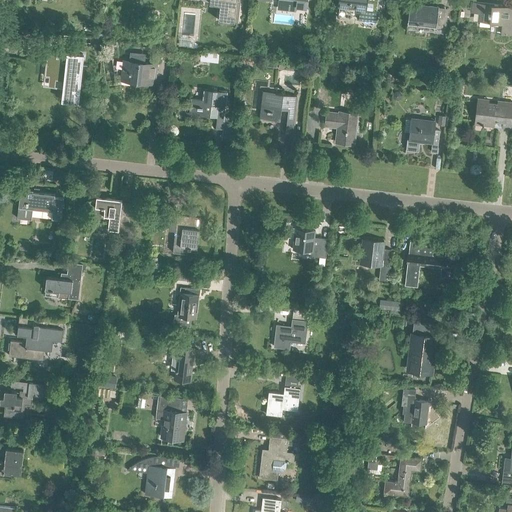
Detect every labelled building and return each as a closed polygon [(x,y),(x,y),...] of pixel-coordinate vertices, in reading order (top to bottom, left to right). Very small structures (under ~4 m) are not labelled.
[(221,0),(221,4),(220,4),(221,5),(220,12),(219,12),(220,12),(219,19),(218,19),(218,20),(237,22),(239,0),(221,0)] [(339,0),(339,7),(360,9),(359,20),(375,22),(376,22),(378,0),(339,0)] [(409,2),(407,24),(434,27),(434,32),(445,33),(447,19),(438,18),(439,6),(438,6),(410,3),(411,2),(409,2)] [(479,21),(501,24),(500,33),(511,34),(511,6),(473,2),(471,13),(480,14),(479,21)] [(44,75),(44,76),(67,78),(64,97),(77,99),(80,79),(81,79),(82,69),(84,54),(82,54),(69,52),(69,60),(62,60),(63,51),(47,50),(47,51),(49,51),(48,60),(46,60),(45,66),(47,66),(46,75),(44,75)] [(201,51),(200,60),(210,61),(211,53),(201,51)] [(122,77),(122,80),(130,81),(147,83),(141,82),(141,79),(155,80),(157,65),(144,63),(145,54),(130,52),(129,61),(124,61),(122,77)] [(281,61),(280,69),(297,71),(298,63),(281,61)] [(191,98),(190,114),(210,116),(211,105),(218,106),(216,128),(223,129),(227,92),(204,89),(203,99),(191,98)] [(263,91),(260,118),(280,121),(281,109),(288,110),(286,133),(293,133),(297,96),(275,94),(275,92),(263,91)] [(394,93),(393,96),(395,99),(398,100),(401,98),(402,95),(400,92),(396,91),(394,93)] [(475,121),(482,122),(481,126),(483,126),(483,125),(493,126),(494,118),(503,119),(502,127),(510,128),(511,113),(511,102),(499,101),(499,104),(477,102),(475,121)] [(327,112),(326,126),(327,126),(328,126),(338,127),(336,142),(354,144),(354,143),(353,143),(354,131),(356,131),(357,114),(339,112),(339,114),(327,112)] [(405,139),(405,140),(407,140),(406,150),(418,152),(419,143),(423,144),(423,142),(432,143),(431,152),(436,153),(437,153),(440,131),(433,130),(435,117),(434,117),(434,121),(413,119),(410,140),(405,139)] [(55,197),(55,194),(33,192),(33,189),(28,189),(28,191),(20,190),(17,218),(32,220),(33,208),(52,210),(52,215),(61,216),(64,198),(55,197)] [(93,214),(94,214),(110,216),(108,229),(118,230),(121,203),(111,202),(111,198),(97,197),(96,201),(95,200),(94,200),(92,200),(91,200),(90,201),(89,201),(88,202),(87,202),(86,203),(85,204),(85,205),(84,206),(84,208),(85,209),(86,210),(86,211),(87,212),(88,213),(89,213),(90,214),(92,214),(93,214)] [(199,229),(191,228),(192,216),(177,214),(177,216),(169,215),(167,229),(176,230),(175,231),(174,231),(174,234),(175,234),(173,252),(188,254),(188,248),(191,249),(191,247),(197,248),(199,229)] [(120,223),(118,240),(127,241),(129,224),(125,223),(120,223)] [(312,256),(326,258),(328,239),(318,238),(317,240),(314,240),(315,230),(296,228),(293,250),(312,252),(312,256)] [(380,266),(389,267),(390,260),(383,259),(385,242),(363,239),(360,264),(380,266)] [(455,258),(432,255),(433,244),(422,243),(421,247),(427,248),(426,255),(408,253),(404,286),(417,287),(420,266),(440,269),(439,276),(453,278),(455,258)] [(58,297),(79,299),(83,264),(68,262),(66,279),(46,276),(45,288),(50,289),(53,290),(53,289),(59,290),(59,296),(58,296),(58,297)] [(380,266),(379,279),(388,280),(389,267),(380,266)] [(175,314),(174,324),(190,326),(191,316),(197,317),(197,316),(196,316),(198,297),(200,297),(200,296),(198,296),(199,289),(200,290),(201,289),(181,287),(180,295),(182,295),(179,314),(177,314),(177,315),(175,314)] [(380,300),(379,308),(400,311),(401,302),(380,300)] [(305,321),(306,309),(294,308),(292,327),(277,325),(274,347),(289,349),(290,341),(305,343),(308,321),(305,321)] [(9,353),(43,357),(44,348),(52,349),(53,338),(62,339),(64,322),(19,317),(17,334),(26,335),(26,341),(10,339),(9,353)] [(411,334),(409,358),(415,358),(413,372),(432,374),(435,343),(436,336),(424,335),(411,334)] [(175,346),(174,355),(181,356),(179,369),(176,369),(175,379),(190,380),(193,356),(189,356),(190,348),(175,346)] [(97,374),(96,386),(115,388),(116,376),(97,374)] [(286,375),(284,394),(269,393),(266,414),(282,416),(282,409),(297,411),(300,389),(297,389),(299,377),(286,375)] [(0,397),(0,401),(0,403),(7,404),(6,415),(6,414),(21,416),(23,404),(32,405),(32,398),(33,392),(42,393),(43,383),(22,381),(22,388),(23,388),(23,391),(20,390),(19,397),(16,396),(17,392),(4,390),(4,395),(6,395),(5,398),(0,397)] [(108,398),(108,397),(110,390),(110,389),(99,387),(97,396),(108,398)] [(428,401),(427,401),(414,400),(415,390),(403,389),(401,405),(403,405),(402,413),(404,414),(403,422),(426,424),(428,401)] [(118,392),(110,390),(108,397),(116,399),(118,392)] [(157,410),(156,418),(164,419),(162,436),(183,438),(184,428),(186,429),(186,428),(184,428),(185,422),(186,422),(187,421),(185,421),(186,413),(176,411),(177,398),(181,399),(181,398),(160,395),(158,409),(157,409),(157,410)] [(289,434),(288,444),(297,445),(299,435),(289,434)] [(263,449),(259,478),(277,480),(278,472),(280,472),(282,471),(285,469),(286,467),(287,463),(288,463),(288,462),(293,463),(295,453),(287,452),(288,439),(270,437),(269,444),(275,444),(274,451),(263,449)] [(504,458),(503,470),(511,470),(511,441),(511,453),(510,458),(504,458)] [(370,444),(367,469),(377,470),(379,455),(380,455),(382,445),(370,444)] [(102,448),(89,447),(88,459),(100,460),(102,448)] [(11,473),(21,474),(21,473),(19,473),(20,465),(22,465),(24,450),(6,448),(5,457),(6,457),(6,462),(0,461),(0,475),(4,476),(4,472),(5,472),(5,471),(11,472),(11,473)] [(175,478),(176,468),(168,467),(169,457),(164,456),(161,456),(157,456),(153,457),(149,457),(145,459),(143,460),(140,461),(138,462),(135,464),(136,464),(148,465),(145,494),(173,497),(173,496),(172,496),(173,490),(173,489),(174,483),(175,478)] [(385,481),(384,494),(397,496),(409,497),(412,471),(420,472),(422,459),(400,457),(398,483),(385,481)] [(511,470),(503,470),(501,482),(511,483),(511,470)] [(255,511),(279,511),(281,500),(263,498),(261,511),(255,511)] [(506,509),(500,508),(498,508),(497,511),(511,511),(511,498),(506,498),(505,504),(507,504),(506,509)] [(357,511),(358,503),(349,502),(348,511),(357,511)]
